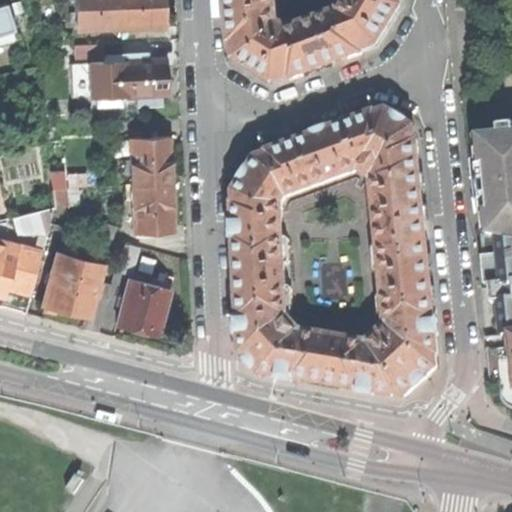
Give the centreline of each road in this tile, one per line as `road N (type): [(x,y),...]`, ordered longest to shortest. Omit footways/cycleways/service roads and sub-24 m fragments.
road 1 (residential): [(433,54),(468,364),(435,429),(445,462)]
road 2 (residential): [(214,407),(210,138)]
road 3 (residential): [(433,54),(210,138)]
road 4 (tertiary): [(214,407),(445,462)]
road 5 (tertiary): [(0,353),(214,407)]
road 6 (residential): [(210,138),(199,0)]
